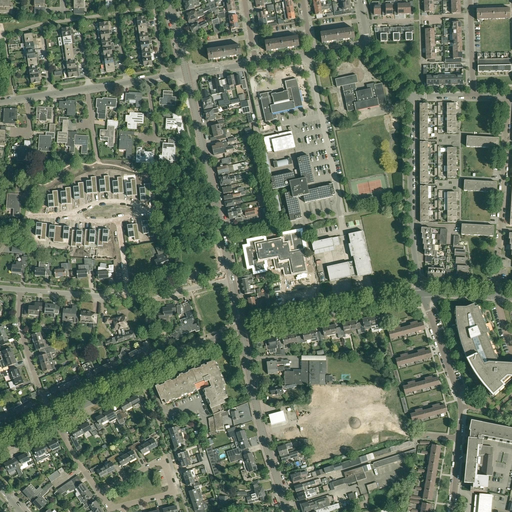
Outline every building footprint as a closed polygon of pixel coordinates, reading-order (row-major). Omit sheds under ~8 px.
[(0,4),(0,13),(12,14),(12,7),(10,7),(10,0),(7,0),(4,0),(4,4),(0,4)] [(34,11),(34,14),(45,14),(45,10),(41,10),(41,7),(45,7),(45,0),(35,0),(34,0),(34,7),(34,11)] [(74,11),(74,14),(84,14),(84,8),(84,1),(74,1),(74,7),(78,7),(78,11),(74,11)] [(195,11),(186,14),(187,18),(197,15),(203,13),(207,11),(210,10),(212,13),(214,12),(216,10),(216,8),(215,3),(214,1),(211,3),(208,4),(209,6),(206,8),(202,9),(202,10),(199,12),(196,13),(195,11)] [(342,2),(343,8),(343,10),(351,9),(349,1),(342,2)] [(186,11),(194,8),(194,7),(200,5),(199,2),(185,6),(185,8),(185,9),(185,10),(186,10),(186,11)] [(386,2),(382,3),(383,10),(386,10),(386,15),(392,15),(392,4),(386,5),(386,2)] [(404,4),(398,4),(398,2),(394,2),(395,10),(398,10),(398,15),(404,14),(404,4)] [(410,4),(404,4),(404,14),(410,14),(410,9),(413,9),(413,2),(410,2),(410,4)] [(380,5),(374,5),(374,3),(369,3),(370,11),(374,11),(374,15),(380,15),(380,5)] [(236,11),(234,4),(227,5),(228,12),(236,11)] [(328,7),(324,7),(321,8),(315,9),(316,15),(322,14),(322,11),(328,10),(328,9),(332,9),(332,6),(328,7)] [(500,9),(493,9),(493,20),(510,19),(510,9),(502,9),(502,7),(500,7),(500,9)] [(493,20),(493,9),(486,10),(486,8),(483,8),(483,10),(476,10),(476,20),(480,20),(493,20)] [(197,15),(187,18),(188,23),(197,20),(197,18),(204,15),(203,13),(197,15)] [(138,23),(138,26),(149,25),(148,21),(146,22),(145,17),(134,18),(135,23),(138,23)] [(272,21),(271,17),(258,20),(259,26),(262,26),(267,25),(266,22),(272,21)] [(218,18),(212,21),(208,24),(210,26),(213,25),(219,23),(219,21),(218,18)] [(98,32),(101,32),(111,30),(111,27),(110,22),(108,22),(97,24),(98,29),(98,32)] [(200,29),(206,27),(207,25),(206,22),(198,26),(197,23),(190,27),(192,33),(193,32),(194,34),(196,34),(197,33),(198,33),(199,32),(200,31),(200,29)] [(236,31),(236,29),(239,28),(238,22),(230,23),(225,24),(226,27),(231,26),(232,32),(236,31)] [(219,23),(213,25),(215,34),(221,33),(219,25),(219,23)] [(139,34),(148,33),(147,28),(149,28),(149,25),(138,26),(136,27),(136,31),(139,31),(139,34)] [(401,34),(401,30),(401,27),(396,28),(396,33),(393,34),(393,41),(400,41),(399,34),(401,34)] [(408,33),(405,33),(406,41),(412,41),(412,33),(414,33),(414,27),(408,27),(408,33)] [(63,29),(59,30),(60,34),(62,34),(63,37),(74,36),(73,33),(73,30),(70,30),(70,28),(63,29)] [(353,28),(352,28),(346,29),(346,28),(343,28),(343,30),(337,31),(338,41),(355,38),(353,28)] [(389,34),(389,30),(389,28),(383,28),(383,34),(380,34),(381,42),(387,42),(387,34),(389,34)] [(98,32),(99,37),(99,40),(110,39),(109,34),(112,34),(111,30),(101,32),(98,32)] [(320,33),(322,43),(338,41),(337,31),(330,32),(330,30),(327,31),(327,32),(320,33)] [(140,39),(141,42),(151,41),(151,38),(148,38),(148,33),(139,34),(137,35),(138,39),(140,39)] [(23,44),(25,43),(36,41),(35,38),(33,38),(32,34),(22,35),(23,44)] [(60,38),(58,38),(59,46),(62,46),(72,44),(75,44),(74,39),(74,36),(63,37),(60,38)] [(288,38),(281,39),(283,49),(299,47),(298,37),(290,38),(290,36),(288,36),(288,38)] [(272,40),(266,41),(265,42),(266,52),(283,49),(281,39),(274,40),(274,38),(272,39),(272,40)] [(102,44),(103,48),(114,47),(113,43),(111,44),(110,39),(99,40),(100,45),(102,44)] [(36,45),(36,41),(25,43),(23,44),(24,48),(26,48),(26,51),(35,50),(34,45),(36,45)] [(152,44),(151,41),(141,42),(138,43),(139,47),(141,47),(142,51),(150,49),(149,45),(152,44)] [(76,52),(75,49),(73,49),(72,44),(62,46),(62,50),(65,50),(65,54),(76,52)] [(231,47),(224,48),(225,58),(242,55),(240,45),(233,46),(233,45),(230,45),(231,47)] [(114,50),(114,47),(103,48),(101,48),(101,53),(104,53),(104,56),(112,55),(112,50),(114,50)] [(209,60),(225,58),(224,48),(217,49),(217,47),(214,47),(214,49),(207,50),(209,60)] [(142,51),(139,51),(140,56),(143,55),(143,59),(154,57),(153,54),(151,54),(150,49),(142,51)] [(26,51),(24,52),(25,56),(27,56),(28,59),(38,58),(38,54),(35,55),(35,50),(26,51)] [(66,58),(67,62),(75,61),(74,56),(76,56),(76,52),(65,54),(63,54),(64,59),(66,58)] [(103,65),(105,65),(116,63),(116,59),(113,60),(112,55),(104,56),(102,56),(103,61),(103,65)] [(154,61),(154,57),(143,59),(141,59),(141,64),(144,63),(144,67),(153,66),(152,61),(154,61)] [(28,64),(29,68),(37,66),(36,62),(39,61),(38,58),(28,59),(25,60),(26,64),(28,64)] [(67,66),(68,70),(78,68),(78,65),(75,65),(75,61),(67,62),(64,62),(65,67),(67,66)] [(116,63),(105,65),(103,65),(104,69),(104,73),(115,71),(114,67),(117,66),(116,63)] [(30,76),(41,74),(40,71),(38,71),(37,66),(29,68),(27,68),(27,72),(29,72),(30,76)] [(80,77),(79,72),(78,68),(68,70),(65,70),(67,78),(80,77)] [(426,86),(433,86),(432,76),(426,76),(426,72),(423,72),(423,81),(426,81),(426,86)] [(42,82),(41,78),(41,74),(30,76),(28,76),(28,80),(31,80),(31,84),(42,82)] [(228,77),(228,79),(229,83),(225,84),(227,91),(231,90),(230,86),(236,85),(234,77),(234,75),(228,77)] [(356,89),(355,84),(358,83),(356,75),(335,80),(337,87),(342,86),(348,112),(355,110),(356,111),(379,106),(379,105),(387,103),(382,83),(371,86),(370,85),(366,86),(367,90),(356,92),(355,90),(356,89)] [(240,76),(234,77),(236,85),(236,86),(242,85),(243,89),(247,88),(245,82),(242,82),(241,80),(240,76)] [(209,82),(211,90),(212,95),(218,94),(222,93),(223,93),(226,92),(227,92),(227,91),(225,85),(223,86),(223,85),(220,86),(218,81),(218,79),(212,80),(212,82),(209,82)] [(260,95),(264,115),(266,122),(274,120),(273,119),(277,118),(276,113),(295,109),(295,108),(303,106),(297,79),(285,81),(287,91),(272,95),(272,92),(260,95)] [(176,97),(172,97),(171,97),(171,95),(172,95),(172,94),(172,92),(173,92),(173,91),(163,91),(163,94),(165,95),(165,99),(160,98),(159,105),(175,106),(176,97)] [(125,93),(124,101),(129,102),(129,103),(136,103),(136,107),(141,108),(142,93),(128,92),(128,93),(125,93)] [(223,93),(222,93),(223,100),(224,105),(225,106),(230,104),(229,101),(227,94),(226,92),(223,93)] [(96,99),(96,108),(97,108),(97,114),(98,114),(105,114),(106,107),(110,107),(116,107),(116,101),(116,99),(107,98),(106,100),(102,99),(96,99)] [(60,102),(59,108),(67,108),(67,116),(75,116),(76,101),(68,101),(68,103),(60,102)] [(52,108),(47,108),(37,107),(36,119),(39,119),(39,121),(46,122),(47,120),(51,120),(52,111),(52,108)] [(5,124),(14,125),(15,121),(17,122),(18,110),(9,110),(9,111),(5,110),(4,119),(3,119),(3,123),(5,123),(5,124)] [(126,116),(126,119),(128,119),(127,129),(136,129),(136,126),(135,126),(135,123),(142,124),(143,114),(134,113),(134,110),(128,110),(128,113),(130,113),(130,116),(126,116)] [(166,119),(166,129),(171,129),(171,130),(172,130),(172,128),(172,126),(177,126),(179,134),(184,133),(181,120),(181,116),(181,115),(179,115),(179,114),(173,114),(173,118),(173,120),(166,119)] [(65,147),(70,147),(71,137),(67,136),(68,121),(67,121),(67,118),(59,117),(59,122),(63,122),(62,133),(58,132),(57,142),(65,143),(65,147)] [(211,126),(213,132),(221,130),(220,125),(224,124),(223,120),(218,122),(218,125),(211,126)] [(100,130),(100,133),(100,137),(108,138),(109,138),(108,144),(108,147),(113,147),(114,129),(117,129),(118,121),(114,121),(114,127),(107,126),(107,130),(107,131),(103,131),(103,130),(100,130)] [(225,129),(221,130),(213,132),(214,137),(216,137),(217,140),(226,138),(226,134),(225,129)] [(130,140),(131,139),(131,137),(128,137),(128,135),(128,132),(119,131),(119,136),(120,136),(120,140),(120,139),(119,141),(120,141),(120,144),(119,149),(127,149),(127,151),(126,159),(131,160),(132,140),(130,140)] [(292,131),(285,133),(279,134),(278,134),(263,138),(267,153),(274,151),(274,153),(296,148),(292,131)] [(41,138),(39,138),(39,148),(42,149),(42,151),(49,152),(50,152),(51,139),(54,139),(55,133),(54,133),(49,133),(46,133),(46,136),(41,136),(41,138)] [(68,157),(70,158),(71,153),(74,153),(74,145),(82,146),(81,154),(87,154),(88,136),(75,135),(75,137),(71,137),(70,147),(70,153),(69,153),(68,157)] [(466,147),(482,148),(483,138),(466,137),(466,147)] [(178,145),(179,145),(177,138),(168,138),(168,144),(163,143),(162,152),(164,152),(164,156),(159,155),(158,160),(168,161),(168,164),(172,165),(173,157),(174,157),(175,144),(178,145)] [(483,138),(482,148),(498,149),(498,139),(483,138)] [(212,145),(213,151),(228,147),(227,142),(223,143),(212,145)] [(19,157),(17,157),(17,161),(26,162),(26,160),(27,160),(28,156),(27,156),(27,155),(26,155),(26,152),(29,153),(30,153),(30,147),(24,146),(24,147),(14,146),(14,154),(19,154),(19,157)] [(214,156),(225,153),(227,153),(226,150),(237,148),(236,146),(235,146),(228,147),(213,151),(214,156)] [(137,148),(137,153),(136,162),(140,163),(140,159),(146,159),(145,166),(153,166),(154,153),(141,152),(142,148),(137,148)] [(333,197),(332,195),(335,194),(334,191),(335,191),(333,183),(316,187),(317,189),(309,190),(307,184),(314,182),(310,162),(308,155),(302,157),(303,158),(297,159),(298,162),(299,169),(300,169),(302,179),(301,179),(300,179),(299,179),(298,179),(297,179),(297,180),(296,180),(295,180),(295,179),(294,173),(290,174),(290,172),(279,174),(279,176),(271,177),(272,184),(271,184),(273,190),(275,189),(289,186),(290,186),(292,192),(290,193),(290,192),(285,194),(286,201),(286,200),(289,214),(286,214),(288,221),(301,218),(301,216),(302,215),(298,198),(297,198),(297,197),(299,197),(300,197),(300,198),(301,198),(301,197),(301,196),(302,197),(302,196),(304,196),(304,197),(305,203),(308,202),(316,200),(333,197)] [(233,168),(238,167),(246,165),(249,164),(248,162),(233,165),(227,166),(227,165),(231,162),(230,157),(221,159),(222,163),(220,164),(221,166),(217,167),(218,171),(233,168)] [(15,189),(16,189),(23,190),(24,181),(21,180),(21,175),(24,175),(25,167),(17,167),(17,169),(13,169),(13,167),(9,166),(8,178),(13,178),(13,175),(18,175),(18,180),(16,180),(15,189)] [(238,167),(233,168),(218,171),(219,176),(229,173),(229,172),(239,169),(238,167)] [(104,180),(99,180),(100,192),(100,193),(101,193),(110,192),(110,191),(109,176),(104,176),(104,180)] [(91,181),(86,181),(87,193),(87,194),(97,193),(97,192),(96,177),(91,177),(91,181)] [(117,181),(113,181),(114,193),(114,194),(123,193),(124,193),(124,192),(122,177),(117,177),(117,181)] [(220,182),(221,186),(231,184),(230,182),(243,179),(242,177),(241,177),(220,182)] [(131,183),(126,184),(127,195),(127,196),(128,196),(136,196),(137,196),(137,195),(136,179),(130,180),(131,183)] [(463,191),(480,192),(480,182),(464,181),(463,191)] [(496,183),(480,182),(480,192),(495,193),(496,183)] [(78,187),(73,187),(74,199),(75,200),(84,199),(85,199),(85,198),(83,183),(78,183),(78,187)] [(144,188),(140,188),(141,200),(141,201),(150,200),(151,200),(151,199),(149,184),(144,184),(144,188)] [(66,192),(61,192),(62,204),(62,205),(71,204),(72,204),(72,203),(70,188),(65,188),(66,192)] [(53,195),(48,195),(49,207),(49,208),(50,208),(58,207),(59,207),(59,206),(58,191),(52,191),(53,195)] [(19,217),(20,204),(18,203),(19,195),(7,194),(7,207),(14,208),(13,217),(19,217)] [(241,199),(225,202),(226,207),(234,206),(234,203),(241,202),(241,199)] [(152,220),(141,222),(142,223),(143,234),(148,234),(149,237),(154,237),(152,221),(152,220)] [(37,224),(36,236),(41,236),(40,240),(46,240),(47,225),(47,224),(37,223),(37,224)] [(128,225),(127,225),(127,226),(129,238),(134,237),(135,241),(140,240),(137,225),(137,224),(128,225)] [(50,226),(49,238),(54,239),(53,242),(58,243),(60,226),(59,226),(51,225),(50,225),(50,226)] [(462,225),(461,235),(477,236),(478,226),(470,225),(462,225)] [(60,226),(58,243),(63,243),(64,240),(69,240),(70,228),(70,227),(60,226)] [(477,236),(488,236),(493,237),(493,226),(478,226),(477,236)] [(99,230),(97,246),(103,246),(103,243),(108,243),(109,231),(109,230),(108,230),(99,229),(99,230)] [(72,231),(71,247),(76,247),(77,243),(81,244),(82,232),(82,231),(72,230),(72,231)] [(85,231),(84,246),(89,247),(90,243),(95,243),(96,232),(96,231),(86,230),(85,231)] [(264,266),(265,265),(264,259),(275,257),(276,263),(275,264),(276,268),(277,269),(278,269),(279,269),(280,269),(280,271),(285,270),(289,290),(314,285),(311,270),(306,271),(302,254),(305,253),(301,231),(281,235),(282,240),(270,242),(265,243),(264,238),(249,241),(250,246),(245,247),(249,267),(254,266),(256,275),(266,273),(264,266)] [(357,275),(358,277),(372,274),(370,262),(367,249),(363,231),(348,234),(348,235),(350,244),(348,244),(351,257),(353,257),(354,261),(327,267),(330,281),(357,275)] [(339,241),(333,242),(332,238),(311,243),(313,251),(333,247),(335,246),(340,245),(339,241)] [(464,251),(464,246),(459,246),(459,243),(453,242),(453,250),(455,250),(454,254),(465,255),(465,252),(465,251),(464,251)] [(160,270),(161,272),(165,270),(165,268),(166,268),(171,266),(167,258),(171,256),(166,244),(161,247),(163,253),(159,255),(157,256),(158,260),(155,261),(157,266),(153,268),(155,272),(160,270)] [(433,259),(434,259),(437,260),(438,258),(437,256),(435,256),(436,251),(423,250),(425,250),(424,256),(426,256),(425,259),(433,259)] [(13,265),(12,272),(22,273),(22,271),(22,269),(22,268),(23,269),(24,266),(27,267),(26,273),(27,269),(28,257),(27,257),(27,255),(24,254),(24,257),(23,257),(22,257),(21,263),(17,263),(17,265),(13,265)] [(465,259),(465,255),(454,254),(454,258),(456,258),(456,262),(467,263),(467,261),(466,261),(466,259),(465,259)] [(35,275),(35,276),(39,277),(39,276),(46,276),(46,274),(46,271),(47,272),(48,271),(48,270),(51,270),(52,264),(52,259),(49,258),(48,258),(47,262),(47,263),(49,263),(49,264),(49,265),(45,265),(45,262),(40,262),(39,269),(36,268),(35,275)] [(457,266),(457,270),(468,271),(468,269),(467,269),(467,267),(466,267),(467,263),(456,262),(455,266),(457,266)] [(62,270),(55,270),(55,277),(55,278),(60,278),(59,277),(66,276),(66,270),(71,270),(70,263),(63,264),(63,269),(62,270)] [(85,270),(77,271),(78,278),(78,279),(82,279),(82,278),(88,277),(88,275),(88,274),(90,274),(90,271),(93,271),(92,264),(89,265),(84,265),(84,268),(85,270)] [(99,272),(98,272),(99,279),(99,280),(102,280),(102,279),(109,278),(111,277),(111,276),(112,275),(111,273),(114,272),(114,265),(109,265),(109,269),(106,269),(106,268),(104,269),(99,268),(99,272)] [(444,278),(447,278),(447,277),(448,270),(446,270),(445,269),(445,268),(439,268),(438,279),(444,279),(444,278)] [(468,275),(468,271),(457,270),(457,274),(459,275),(458,279),(467,279),(469,279),(469,277),(469,275),(468,275)] [(241,280),(242,287),(250,286),(249,282),(253,282),(252,278),(241,280)] [(242,287),(244,294),(255,292),(254,288),(251,289),(250,286),(242,287)] [(270,291),(268,292),(258,294),(258,298),(264,297),(266,306),(273,305),(270,291)] [(257,297),(248,299),(249,306),(255,305),(256,307),(259,306),(258,301),(255,301),(254,300),(257,299),(257,297)] [(29,306),(29,307),(25,307),(24,315),(29,315),(38,316),(39,311),(42,311),(42,303),(35,302),(35,307),(29,306)] [(196,332),(201,330),(198,323),(193,325),(192,323),(193,322),(192,321),(194,320),(192,315),(194,315),(189,302),(183,304),(186,312),(185,313),(186,317),(180,320),(182,325),(178,327),(179,329),(175,330),(176,332),(170,335),(172,337),(173,336),(175,341),(179,340),(178,338),(183,336),(182,334),(186,333),(186,334),(195,330),(196,332)] [(45,313),(51,314),(50,317),(55,318),(55,316),(58,316),(59,305),(55,304),(55,305),(45,304),(45,313)] [(484,386),(485,384),(487,387),(486,388),(493,396),(511,379),(511,358),(511,359),(511,360),(511,362),(509,362),(497,361),(497,360),(499,359),(498,358),(496,359),(486,334),(488,333),(488,332),(489,331),(488,332),(485,325),(487,324),(486,324),(485,325),(484,323),(486,323),(486,322),(484,323),(482,316),(483,316),(483,315),(481,316),(481,314),(482,314),(482,313),(481,314),(478,307),(480,307),(480,306),(478,307),(478,306),(475,307),(474,305),(474,304),(466,307),(455,307),(455,312),(455,315),(456,315),(456,323),(457,327),(456,327),(457,330),(458,330),(459,338),(460,342),(460,345),(461,345),(464,352),(465,356),(465,357),(466,360),(467,359),(470,366),(473,370),(472,370),(473,373),(474,373),(478,379),(484,386)] [(172,312),(176,311),(175,305),(167,306),(167,308),(163,308),(163,312),(158,313),(159,319),(168,318),(168,315),(172,315),(172,312)] [(78,323),(78,317),(76,317),(76,306),(72,306),(72,310),(64,310),(63,321),(68,321),(68,320),(69,319),(74,319),(73,323),(78,323)] [(82,310),(81,316),(80,316),(80,318),(81,318),(81,322),(93,323),(93,326),(97,327),(98,324),(99,315),(91,314),(91,311),(82,310)] [(125,316),(118,317),(122,334),(125,333),(123,328),(127,327),(125,319),(126,319),(126,318),(126,317),(127,317),(126,317),(126,316),(125,316)] [(381,325),(381,323),(380,322),(380,320),(379,319),(376,319),(376,316),(369,318),(371,326),(371,328),(378,327),(378,330),(381,329),(381,331),(383,331),(382,329),(382,327),(381,325)] [(123,335),(122,334),(118,317),(111,319),(109,319),(109,318),(105,318),(105,324),(109,324),(113,323),(114,327),(113,328),(113,329),(113,330),(114,330),(114,331),(115,331),(118,330),(119,336),(112,338),(113,340),(112,340),(111,339),(105,341),(107,347),(113,345),(125,341),(123,335)] [(363,322),(360,323),(362,333),(366,332),(364,327),(368,326),(369,327),(371,326),(369,318),(362,319),(363,322)] [(351,322),(349,322),(351,331),(353,330),(356,329),(357,329),(358,330),(360,330),(361,333),(362,333),(360,323),(357,324),(356,322),(356,321),(356,319),(351,320),(351,321),(351,322)] [(343,327),(340,328),(342,338),(345,337),(345,335),(347,334),(347,335),(352,334),(351,331),(349,322),(347,323),(347,322),(346,321),(342,322),(343,327)] [(425,330),(423,322),(418,324),(417,321),(410,323),(411,326),(406,327),(408,334),(425,330)] [(331,326),(329,327),(331,335),(333,335),(333,334),(335,334),(337,333),(338,338),(342,338),(340,328),(337,328),(336,324),(331,324),(331,325),(331,326)] [(323,331),(320,332),(321,339),(325,338),(324,336),(328,335),(329,336),(331,335),(329,327),(327,327),(327,326),(326,326),(322,326),(323,331)] [(390,339),(408,334),(406,327),(401,328),(400,326),(393,328),(393,330),(388,332),(390,339)] [(322,342),(321,339),(320,332),(316,333),(316,330),(309,331),(311,340),(311,342),(318,341),(318,343),(322,342)] [(303,336),(300,336),(301,343),(307,342),(307,340),(308,340),(311,340),(309,331),(302,332),(303,336)] [(125,334),(125,333),(122,334),(123,335),(125,341),(135,338),(133,332),(125,334)] [(32,335),(34,343),(42,340),(40,333),(32,335)] [(291,335),(289,335),(291,344),(296,342),(297,344),(298,344),(301,343),(300,336),(296,337),(296,334),(295,333),(291,334),(291,335)] [(0,336),(0,349),(3,348),(2,346),(9,343),(6,335),(0,336)] [(283,340),(279,341),(280,341),(280,344),(281,348),(284,347),(284,349),(291,347),(291,344),(289,335),(282,337),(283,340)] [(268,340),(265,340),(266,344),(267,350),(275,349),(276,352),(275,352),(276,355),(282,355),(279,344),(280,344),(280,341),(276,342),(276,338),(268,340)] [(45,348),(46,351),(48,350),(54,348),(53,345),(48,347),(46,339),(42,340),(34,343),(37,350),(45,348)] [(140,358),(141,357),(141,358),(144,356),(143,356),(148,354),(146,350),(150,348),(147,341),(142,343),(144,347),(137,350),(140,358)] [(0,352),(0,355),(0,356),(2,360),(14,356),(11,348),(0,352)] [(54,348),(48,350),(46,351),(47,354),(39,357),(41,364),(53,361),(50,353),(55,351),(54,348)] [(432,357),(430,350),(425,351),(424,349),(417,351),(418,353),(413,355),(415,362),(432,357)] [(137,350),(132,352),(132,351),(129,350),(120,354),(124,361),(130,358),(132,362),(137,359),(138,359),(140,358),(137,350)] [(397,366),(415,362),(413,355),(408,356),(407,353),(400,355),(401,358),(396,359),(397,366)] [(14,356),(2,360),(0,360),(0,363),(2,369),(16,363),(14,356)] [(109,364),(102,367),(105,375),(113,371),(111,367),(118,364),(114,357),(107,360),(109,364)] [(222,413),(225,412),(221,405),(225,403),(224,400),(228,398),(223,386),(226,384),(216,360),(207,363),(206,362),(204,361),(203,362),(204,365),(179,375),(180,376),(155,386),(163,405),(197,391),(197,389),(203,387),(205,389),(203,390),(214,416),(208,419),(210,432),(216,432),(219,431),(224,430),(222,413)] [(284,384),(284,385),(285,385),(293,385),(296,385),(320,385),(325,385),(325,375),(326,375),(326,360),(302,360),(302,370),(293,370),(293,372),(284,372),(284,376),(284,384)] [(53,361),(41,364),(43,372),(51,370),(54,369),(55,368),(53,361)] [(90,364),(83,367),(88,378),(92,376),(95,375),(97,379),(102,376),(105,375),(102,367),(94,370),(93,371),(90,364)] [(10,380),(13,379),(21,376),(19,369),(10,372),(9,369),(0,372),(0,373),(1,376),(4,374),(5,377),(8,376),(10,380)] [(78,388),(78,387),(76,384),(79,382),(76,375),(68,379),(69,381),(66,382),(66,384),(70,392),(78,388)] [(9,389),(7,390),(7,391),(8,393),(16,390),(15,387),(16,387),(16,386),(24,383),(21,376),(13,379),(14,381),(8,383),(10,389),(9,389)] [(432,379),(432,376),(425,378),(425,381),(420,382),(422,389),(440,385),(438,377),(432,379)] [(422,389),(420,382),(415,383),(415,381),(407,383),(408,385),(403,387),(405,394),(422,389)] [(62,396),(70,392),(66,384),(62,385),(61,382),(57,384),(57,386),(50,389),(52,394),(59,390),(62,396)] [(271,392),(272,395),(275,394),(276,395),(280,394),(280,395),(283,395),(283,394),(283,390),(286,389),(285,385),(282,386),(270,388),(270,389),(269,389),(269,390),(269,391),(270,391),(270,392),(271,392)] [(26,398),(28,401),(22,404),(27,414),(35,410),(30,400),(33,398),(31,395),(26,398)] [(128,400),(132,406),(139,402),(143,408),(146,406),(142,397),(139,399),(137,396),(128,400)] [(122,408),(118,411),(122,417),(123,419),(127,416),(125,413),(127,412),(125,410),(132,406),(128,400),(120,405),(122,408)] [(19,418),(27,414),(22,404),(21,402),(17,403),(18,406),(14,408),(12,410),(9,411),(11,417),(14,415),(17,413),(19,418)] [(447,412),(445,405),(440,407),(439,404),(432,406),(433,408),(428,410),(429,417),(447,412)] [(239,419),(237,411),(236,411),(235,408),(228,411),(229,414),(230,415),(230,416),(231,416),(232,416),(233,416),(233,420),(239,419)] [(112,409),(104,414),(107,420),(109,423),(117,419),(117,420),(120,425),(125,422),(123,419),(122,417),(118,411),(114,413),(112,409)] [(282,421),(284,428),(289,427),(284,409),(268,413),(271,424),(282,421)] [(412,421),(429,417),(428,410),(423,411),(422,409),(415,411),(415,413),(410,414),(412,421)] [(107,420),(104,414),(96,418),(98,422),(95,424),(98,431),(102,428),(100,424),(107,420)] [(470,435),(469,438),(469,439),(483,440),(484,439),(481,439),(482,436),(511,441),(511,428),(471,420),(470,431),(472,431),(471,435),(470,435)] [(88,423),(80,427),(83,433),(89,430),(94,437),(98,434),(97,432),(93,425),(90,426),(88,423)] [(73,436),(70,437),(74,444),(77,451),(81,448),(77,441),(79,440),(77,437),(83,433),(80,427),(71,432),(73,436)] [(169,429),(171,436),(181,432),(185,431),(184,428),(180,429),(180,428),(179,427),(178,427),(177,427),(176,427),(169,429)] [(285,430),(288,440),(297,437),(295,430),(296,429),(296,427),(285,430)] [(236,430),(232,431),(233,437),(235,443),(247,439),(244,431),(237,433),(236,430)] [(145,441),(146,443),(150,450),(157,446),(154,440),(159,437),(157,431),(149,436),(150,438),(145,441)] [(181,432),(171,436),(173,442),(183,439),(182,435),(181,432)] [(468,438),(466,454),(464,483),(471,484),(470,491),(487,493),(488,477),(476,475),(477,465),(482,465),(482,475),(492,476),(493,467),(491,467),(493,456),(492,456),(492,447),(482,446),(483,440),(469,439),(469,438),(468,438)] [(48,444),(45,445),(50,454),(53,452),(53,453),(61,449),(59,446),(60,446),(56,439),(48,443),(48,444)] [(183,439),(173,442),(175,449),(185,445),(184,442),(183,439)] [(250,447),(247,439),(235,443),(237,448),(227,452),(229,457),(230,457),(236,455),(240,454),(243,453),(242,450),(250,447)] [(143,454),(150,450),(146,443),(142,446),(139,442),(133,445),(136,450),(139,448),(143,454)] [(293,447),(292,445),(291,443),(285,445),(278,447),(278,448),(279,452),(287,449),(293,447)] [(36,454),(34,455),(37,461),(41,458),(42,460),(46,458),(45,456),(47,455),(48,457),(51,456),(50,454),(45,445),(43,446),(34,450),(36,454)] [(125,455),(129,462),(137,458),(133,452),(136,450),(133,445),(128,448),(130,453),(125,455)] [(431,454),(439,455),(441,446),(432,445),(431,454)] [(282,461),(294,457),(295,460),(299,459),(299,457),(303,456),(305,456),(306,450),(302,450),(297,451),(294,452),(281,456),(282,461)] [(184,452),(177,454),(179,461),(189,457),(188,454),(187,451),(184,452)] [(18,458),(16,459),(20,468),(23,466),(22,463),(26,462),(28,467),(34,465),(31,458),(30,459),(27,453),(18,457),(18,458)] [(122,466),(129,462),(125,455),(121,458),(118,453),(112,456),(115,462),(119,460),(122,466)] [(254,461),(251,453),(244,455),(243,453),(240,454),(243,462),(246,461),(247,464),(254,461)] [(431,454),(429,463),(438,464),(439,455),(431,454)] [(103,464),(105,467),(108,473),(116,469),(112,463),(115,462),(112,456),(107,459),(108,461),(103,464)] [(192,465),(189,457),(179,461),(181,467),(188,465),(189,466),(192,465)] [(351,465),(361,462),(359,457),(350,460),(351,465)] [(9,473),(20,468),(16,459),(13,460),(4,464),(9,473)] [(342,468),(351,465),(350,460),(341,463),(342,468)] [(243,476),(246,475),(246,474),(257,470),(254,461),(247,464),(243,465),(245,470),(241,471),(243,476)] [(326,474),(342,468),(341,463),(324,469),(326,474)] [(427,471),(436,473),(438,464),(429,463),(427,471)] [(101,478),(108,473),(105,467),(100,469),(97,466),(90,470),(93,474),(97,471),(101,478)] [(362,467),(344,473),(345,478),(364,472),(362,467)] [(300,471),(290,474),(292,479),(308,474),(307,471),(306,469),(300,471)] [(183,473),(185,479),(195,476),(194,473),(191,474),(190,471),(183,473)] [(427,471),(426,480),(435,482),(436,473),(427,471)] [(333,482),(332,482),(334,487),(344,484),(348,484),(366,478),(364,472),(333,482)] [(310,476),(309,473),(308,474),(292,479),(293,483),(306,480),(305,477),(310,476)] [(75,485),(76,485),(81,481),(78,476),(71,480),(75,485)] [(195,476),(185,479),(187,486),(193,484),(195,483),(194,480),(196,479),(195,476)] [(314,480),(312,481),(294,487),(296,492),(304,490),(303,487),(310,485),(311,486),(316,484),(314,480)] [(426,480),(424,489),(433,491),(435,482),(426,480)] [(261,487),(258,481),(252,482),(255,492),(248,494),(248,496),(250,496),(264,491),(263,487),(261,487)] [(378,488),(377,488),(376,482),(366,486),(368,491),(378,488)] [(38,494),(31,501),(33,503),(35,505),(40,510),(45,505),(47,502),(42,497),(46,494),(48,491),(48,490),(53,486),(53,485),(51,483),(43,490),(38,494)] [(78,487),(75,489),(77,492),(78,493),(76,494),(76,495),(77,497),(79,496),(81,494),(82,494),(88,490),(83,483),(78,487)] [(195,490),(189,492),(191,498),(202,495),(201,492),(200,488),(199,488),(198,486),(198,485),(196,486),(194,487),(195,490)] [(31,501),(38,494),(43,490),(40,487),(33,493),(28,487),(23,492),(29,499),(31,501)] [(298,496),(296,497),(297,501),(299,501),(306,498),(309,498),(312,497),(311,494),(314,493),(313,490),(313,488),(307,490),(304,491),(304,492),(297,494),(298,496)] [(433,491),(424,489),(423,499),(431,501),(433,491)] [(81,494),(79,496),(83,502),(82,503),(83,504),(84,505),(91,501),(89,499),(92,497),(88,490),(82,494),(81,494)] [(258,499),(260,498),(262,502),(267,500),(266,496),(264,491),(250,496),(253,503),(258,501),(258,499)] [(473,511),(490,511),(492,495),(479,494),(479,495),(475,495),(473,511)] [(191,498),(193,504),(204,501),(203,498),(202,495),(191,498)] [(307,511),(311,511),(312,511),(330,506),(328,497),(314,502),(315,503),(314,503),(313,502),(309,504),(309,506),(301,509),(302,511),(307,511)] [(94,511),(100,508),(95,501),(92,503),(91,501),(84,505),(83,506),(85,509),(86,509),(89,507),(92,511),(89,511),(94,511)] [(204,501),(193,504),(195,511),(197,511),(196,511),(204,511),(205,511),(204,510),(206,509),(207,508),(205,502),(204,501)] [(332,505),(330,506),(312,511),(310,511),(329,511),(330,511),(340,508),(339,507),(338,503),(334,505),(332,505)] [(422,503),(421,511),(420,511),(429,511),(431,504),(422,503)]
